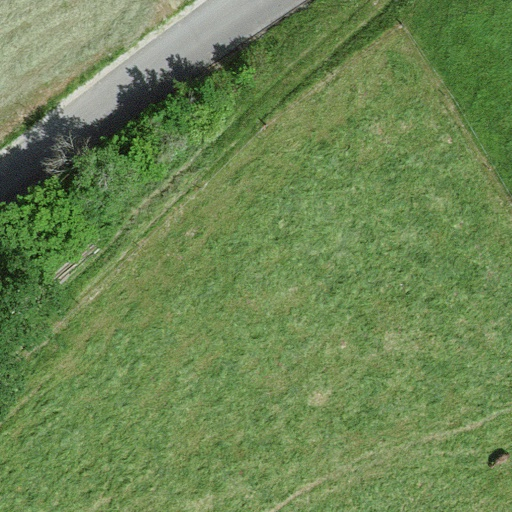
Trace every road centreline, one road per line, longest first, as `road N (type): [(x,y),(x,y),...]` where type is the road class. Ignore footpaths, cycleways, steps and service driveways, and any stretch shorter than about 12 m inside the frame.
road 1 (track): [(0,341),(370,0)]
road 2 (tertiary): [(0,186),(250,0)]
